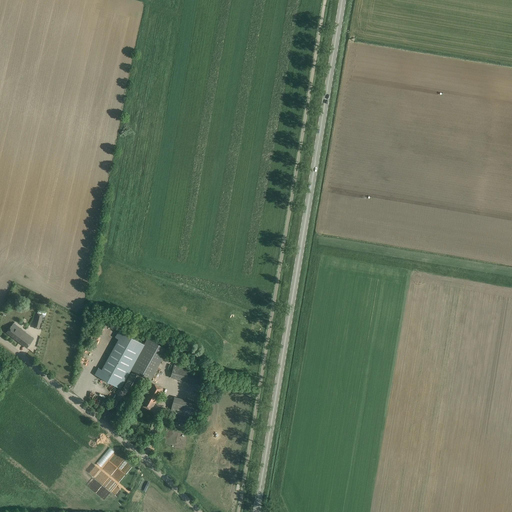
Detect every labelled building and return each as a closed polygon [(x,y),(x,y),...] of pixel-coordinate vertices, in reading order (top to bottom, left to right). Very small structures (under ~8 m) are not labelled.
[(42,314),(37,313),(33,328),(39,329),(42,314)] [(33,339),(13,324),(6,333),(26,348),(33,339)] [(121,389),(145,345),(119,331),(116,338),(119,340),(102,370),(99,368),(95,375),(121,389)] [(207,373),(175,364),(171,378),(203,387),(207,373)] [(163,389),(152,383),(145,395),(147,396),(142,405),(151,410),(163,389)] [(198,404),(175,397),(171,412),(194,418),(198,404)]
